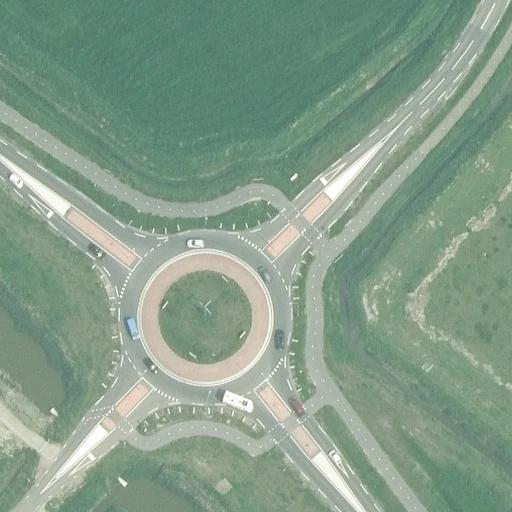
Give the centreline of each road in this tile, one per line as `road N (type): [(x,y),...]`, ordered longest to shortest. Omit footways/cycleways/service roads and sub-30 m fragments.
road 1 (tertiary): [(359,166),(464,49),(491,0)]
road 2 (primary): [(345,494),(320,440),(262,368)]
road 3 (primary): [(238,388),(301,461),(345,494)]
road 4 (tertiary): [(359,166),(318,188),(240,256)]
road 5 (primary): [(157,260),(30,182)]
road 6 (primary): [(30,182),(58,223),(132,289)]
road 7 (tertiary): [(265,279),(359,166)]
